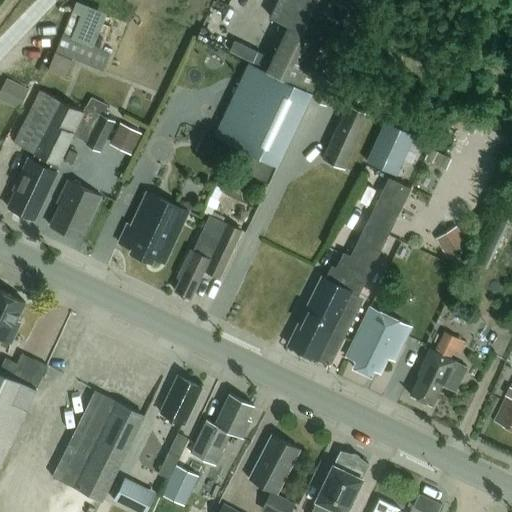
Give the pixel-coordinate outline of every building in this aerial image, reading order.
[(333,49),(355,0),(278,0),(270,19),(287,27),(265,72),(311,94),(333,49)] [(63,34),(55,52),(102,72),(110,54),(63,34)] [(278,167),(312,95),(311,94),(265,72),(248,65),(214,136),(240,149),(278,167)] [(0,93),(0,100),(19,110),(29,90),(7,79),(0,93)] [(337,85),(324,79),(313,100),(326,106),(337,85)] [(73,135),(84,112),(82,112),(38,91),(13,144),(59,165),(73,135)] [(91,97),(86,108),(100,116),(101,114),(106,104),(91,97)] [(369,115),(347,105),(322,160),(344,170),(369,115)] [(86,108),(85,107),(82,112),(84,112),(73,135),(88,141),(100,116),(86,108)] [(116,121),(101,114),(100,116),(88,141),(87,144),(102,151),(116,121)] [(395,176),(414,136),(384,122),(366,162),(395,176)] [(130,155),(140,134),(120,124),(110,145),(130,155)] [(222,143),(214,160),(224,165),(232,148),(222,143)] [(73,164),(78,154),(70,150),(65,161),(73,164)] [(251,158),(240,152),(232,168),(244,173),(251,158)] [(57,173),(28,159),(14,189),(15,192),(7,208),(17,213),(18,217),(26,221),(30,219),(34,221),(57,173)] [(389,178),(375,206),(397,217),(411,189),(389,178)] [(92,218),(101,197),(69,182),(59,204),(60,204),(50,227),(78,240),(88,216),(92,218)] [(188,212),(148,194),(132,227),(127,225),(119,243),(135,251),(133,255),(151,263),(152,259),(164,264),(188,212)] [(243,225),(248,214),(239,209),(233,221),(243,225)] [(219,278),(241,231),(210,216),(193,251),(191,250),(178,278),(181,280),(174,292),(191,299),(204,271),(219,278)] [(318,360),(351,293),(358,297),(389,236),(367,225),(336,285),(322,278),(288,346),(318,360)] [(470,246),(458,229),(438,243),(450,260),(470,246)] [(16,322),(25,303),(0,291),(0,339),(10,343),(19,323),(16,322)] [(411,328),(370,308),(346,358),(356,362),(353,368),(370,377),(374,371),(379,374),(387,359),(394,363),(411,328)] [(435,353),(429,350),(417,375),(419,376),(410,396),(432,407),(442,387),(445,389),(457,364),(449,360),(453,352),(459,355),(465,343),(444,333),(435,353)] [(0,466),(47,367),(22,354),(17,364),(5,359),(0,369),(0,466)] [(184,425),(202,388),(178,376),(160,413),(184,425)] [(511,385),(494,423),(511,431),(511,385)] [(110,400),(110,399),(95,391),(52,477),(102,501),(144,417),(110,400)] [(247,419),(253,406),(230,394),(215,425),(206,421),(191,454),(215,465),(230,433),(242,439),(250,421),(247,419)] [(177,434),(169,452),(179,457),(188,439),(177,434)] [(300,450),(272,436),(249,480),(277,494),(300,450)] [(179,457),(169,452),(158,474),(168,479),(179,457)] [(346,511),(368,465),(359,459),(351,455),(341,452),(316,501),(318,502),(313,511),(346,511)] [(126,478),(115,501),(135,511),(146,511),(156,493),(126,478)] [(290,511),(294,505),(270,492),(261,510),(264,511),(290,511)] [(421,511),(437,511),(441,505),(419,494),(412,507),(421,511)] [(393,511),(400,510),(379,499),(372,511),(393,511)]
